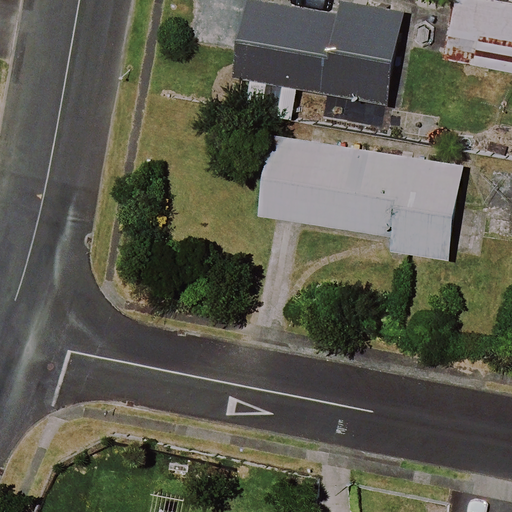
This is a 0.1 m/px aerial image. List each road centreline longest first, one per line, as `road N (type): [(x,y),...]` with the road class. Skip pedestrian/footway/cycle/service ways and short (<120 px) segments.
road 1 (residential): [(3,334),(511,453)]
road 2 (residential): [(79,0),(53,153),(3,334)]
